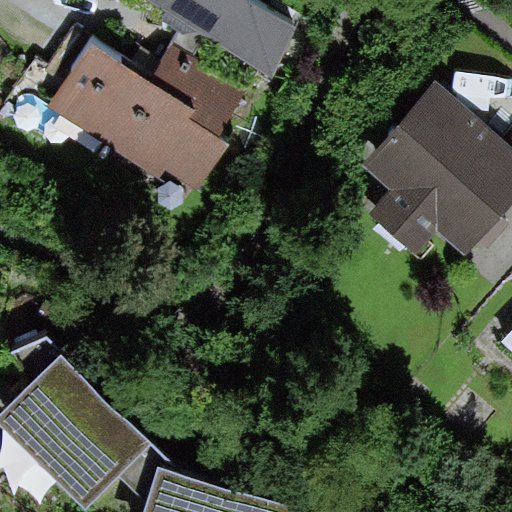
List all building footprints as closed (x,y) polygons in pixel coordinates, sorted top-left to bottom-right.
[(161,0),(187,16),(270,67),(299,21),(264,0),(161,0)] [(152,65),(94,27),(48,97),(160,169),(167,157),(194,175),(223,132),(213,125),(240,83),(170,38),(152,65)] [(511,187),(511,139),(432,70),(362,150),(391,175),(371,198),(418,239),(437,218),(465,242),(473,234),(488,246),(511,219),(496,205),(511,187)] [(151,420),(64,336),(0,400),(0,403),(85,487),(151,420)] [(161,449),(141,511),(296,511),(303,491),(161,449)]
